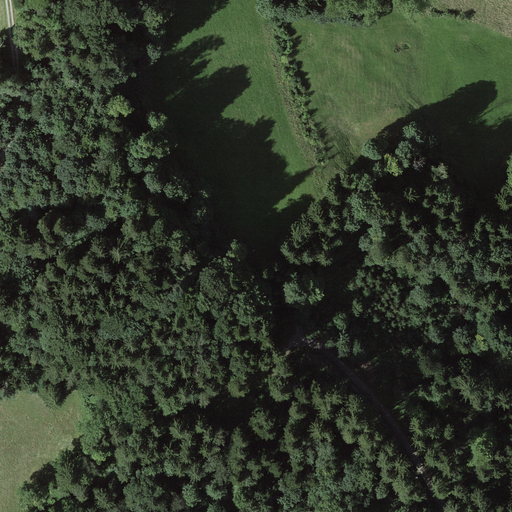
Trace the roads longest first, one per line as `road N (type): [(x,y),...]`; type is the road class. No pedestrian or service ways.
road 1 (track): [(453,511),(355,380),(304,342),(289,342),(220,387),(122,389),(60,374),(0,321)]
road 2 (track): [(255,368),(234,399),(132,444),(58,453)]
road 3 (track): [(0,164),(16,109),(8,0)]
